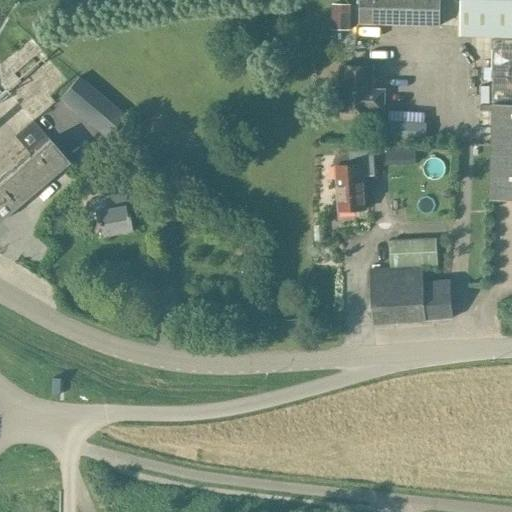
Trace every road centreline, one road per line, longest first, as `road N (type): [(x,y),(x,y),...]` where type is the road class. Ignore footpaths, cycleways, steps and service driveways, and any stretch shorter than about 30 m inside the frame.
road 1 (unclassified): [(0,388),(40,420),(171,415),(282,396),(407,355)]
road 2 (unclassified): [(407,355),(232,364),(162,359),(73,331),(0,291)]
